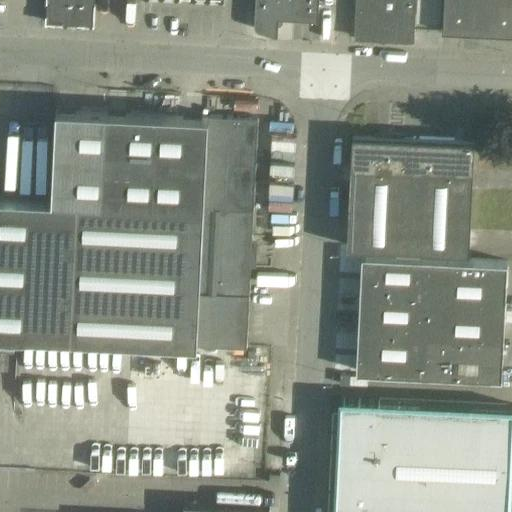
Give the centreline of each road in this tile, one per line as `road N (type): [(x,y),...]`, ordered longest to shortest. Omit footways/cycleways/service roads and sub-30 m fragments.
road 1 (unclassified): [(304,511),(325,69)]
road 2 (unclassified): [(325,69),(0,54)]
road 3 (unclassified): [(511,79),(325,69)]
